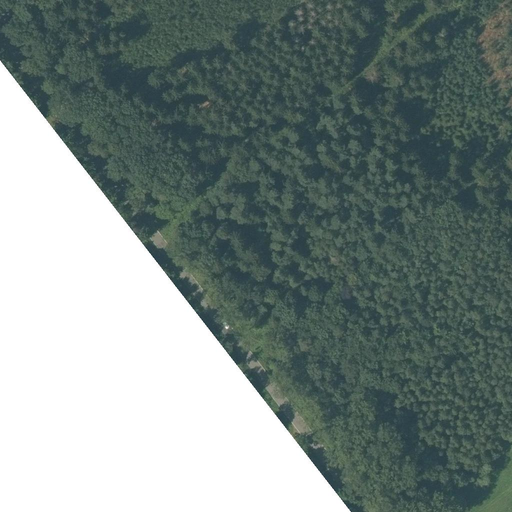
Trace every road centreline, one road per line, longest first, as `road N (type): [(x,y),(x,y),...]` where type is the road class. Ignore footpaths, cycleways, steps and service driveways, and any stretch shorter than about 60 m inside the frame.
road 1 (track): [(151,233),(450,0)]
road 2 (track): [(242,349),(511,152)]
